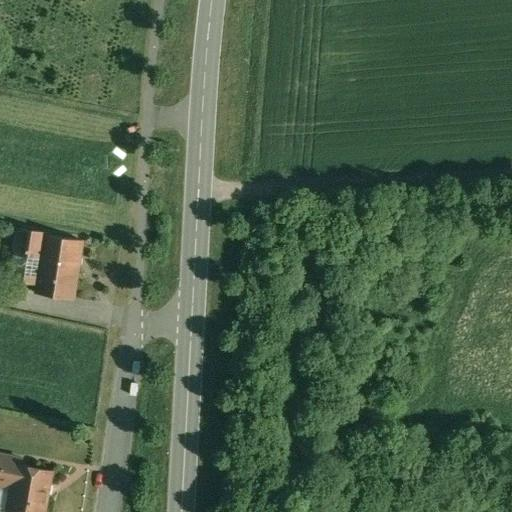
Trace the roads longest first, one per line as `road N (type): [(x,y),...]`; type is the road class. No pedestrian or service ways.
road 1 (secondary): [(191,316),(211,0)]
road 2 (track): [(198,189),(511,165)]
road 3 (residential): [(109,511),(136,322),(191,316)]
road 4 (secondary): [(180,511),(191,316)]
